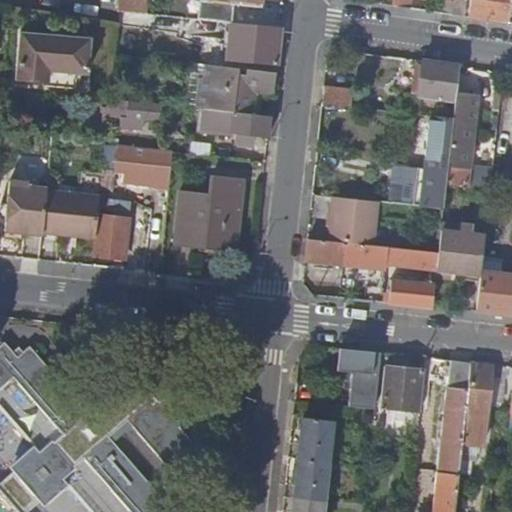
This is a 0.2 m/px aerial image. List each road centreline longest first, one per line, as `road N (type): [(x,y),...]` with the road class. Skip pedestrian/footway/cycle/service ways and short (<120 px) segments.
road 1 (residential): [(270,312),(302,18)]
road 2 (residential): [(0,283),(270,312)]
road 3 (residential): [(511,338),(270,312)]
road 4 (residential): [(302,18),(511,48)]
road 5 (residential): [(248,511),(270,312)]
